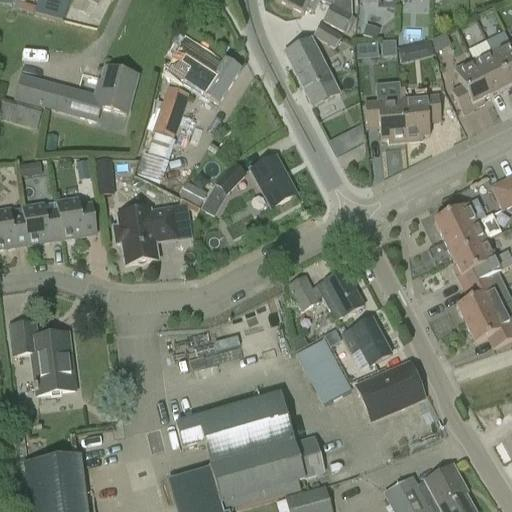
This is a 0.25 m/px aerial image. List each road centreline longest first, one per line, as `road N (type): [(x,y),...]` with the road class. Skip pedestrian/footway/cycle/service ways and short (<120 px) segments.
road 1 (residential): [(355,219),(206,297),(122,303),(52,279),(0,287)]
road 2 (residential): [(511,504),(454,418),(355,219)]
road 3 (residential): [(355,219),(244,0)]
road 4 (residential): [(355,219),(511,140)]
